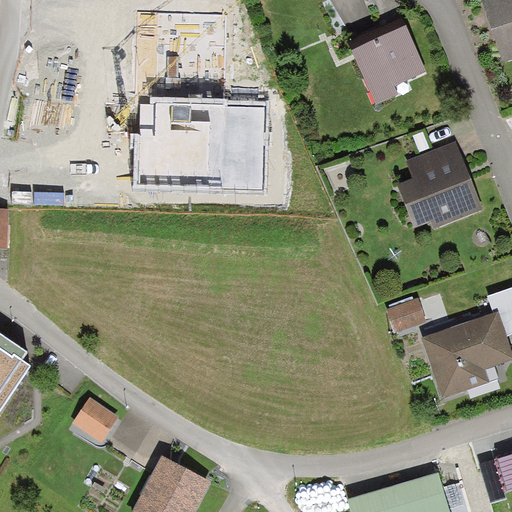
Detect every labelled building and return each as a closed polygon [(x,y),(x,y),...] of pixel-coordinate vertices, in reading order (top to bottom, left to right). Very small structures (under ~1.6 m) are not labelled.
[(32,0),(27,32),(31,32),(102,43),(109,0),(32,0)] [(226,5),(204,0),(165,0),(161,23),(187,28),(185,36),(218,42),(226,5)] [(511,0),(481,0),(503,62),(511,59),(511,0)] [(382,28),(349,44),(377,103),(397,94),(393,86),(425,71),(401,19),(382,28)] [(107,45),(102,43),(31,32),(24,74),(54,79),(100,87),(102,72),(107,45)] [(108,41),(107,45),(102,72),(158,72),(159,42),(108,41)] [(456,142),(407,162),(414,180),(399,186),(416,227),(431,221),(434,229),(483,208),(468,172),(456,142)] [(0,210),(0,248),(8,249),(9,210),(0,210)] [(511,290),(488,299),(494,314),(499,312),(509,339),(511,336),(511,290)] [(419,301),(387,312),(394,332),(426,321),(419,301)] [(453,328),(422,339),(443,399),(491,382),(486,370),(511,360),(511,348),(509,339),(499,312),(494,314),(453,328)] [(27,353),(0,335),(0,351),(14,361),(16,358),(21,362),(27,353)] [(0,413),(31,369),(21,362),(16,358),(14,361),(5,356),(0,351),(0,413)] [(90,401),(74,424),(102,442),(117,420),(90,401)] [(511,455),(495,461),(506,492),(511,490),(511,455)] [(162,459),(134,511),(195,511),(211,483),(162,459)] [(450,511),(439,475),(350,505),(352,511),(450,511)]
